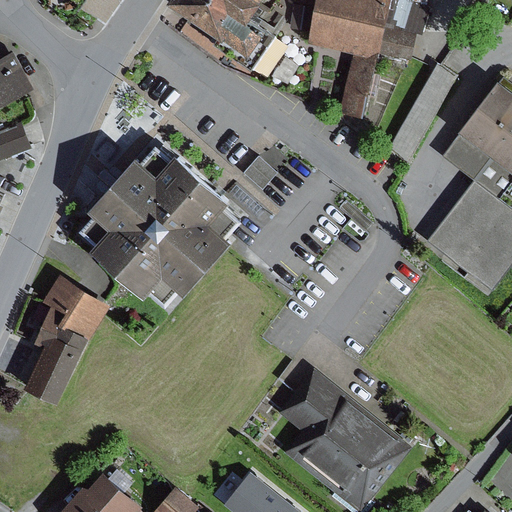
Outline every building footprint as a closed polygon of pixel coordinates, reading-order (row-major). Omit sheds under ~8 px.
[(178,0),(225,32),(218,41),(256,68),(280,33),(255,16),(265,0),(178,0)] [(319,0),(311,39),(356,50),(382,56),(383,52),(388,25),(393,0),(319,0)] [(393,0),(388,25),(419,32),(425,33),(433,5),(429,4),(415,0),(393,0)] [(315,6),(296,2),(292,26),(311,29),(315,6)] [(419,32),(388,25),(383,52),(413,58),(419,32)] [(0,54),(0,104),(38,85),(18,46),(0,56),(0,54)] [(382,56),(356,50),(343,109),(368,115),(382,56)] [(438,61),(392,145),(410,159),(459,74),(444,65),(438,61)] [(511,87),(504,81),(448,154),(478,177),(511,203),(511,87)] [(24,124),(0,133),(0,160),(34,146),(28,133),(24,124)] [(148,155),(142,149),(94,205),(101,211),(87,228),(102,241),(97,246),(150,291),(157,283),(170,295),(184,279),(191,286),(234,236),(228,231),(240,217),(226,205),(236,195),(182,149),(176,155),(160,141),(148,155)] [(261,154),(247,170),(265,186),(279,170),(261,154)] [(240,182),(232,190),(260,217),(268,209),(240,182)] [(46,301),(53,304),(68,311),(62,323),(91,336),(113,304),(62,273),(46,301)] [(53,304),(36,341),(45,345),(27,385),(62,401),(91,336),(62,323),(68,311),(53,304)] [(414,446),(318,369),(284,411),(305,429),(287,451),(362,511),(414,446)] [(140,511),(149,503),(108,468),(94,484),(87,483),(61,511),(140,511)] [(307,511),(252,469),(226,502),(238,511),(307,511)] [(194,511),(201,504),(179,485),(155,511),(194,511)]
